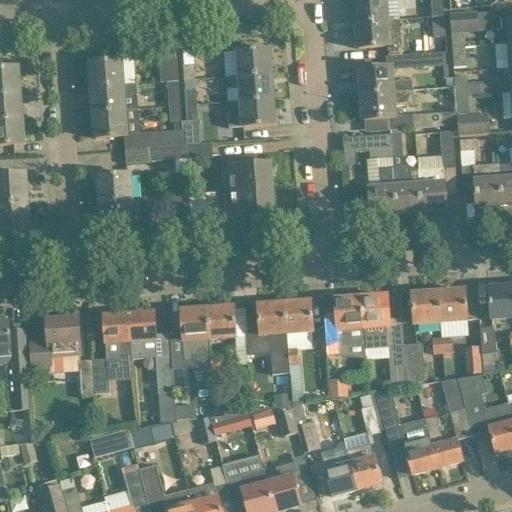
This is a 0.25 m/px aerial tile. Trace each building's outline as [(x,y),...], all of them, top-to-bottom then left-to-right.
[(354,0),(356,24),(386,22),(384,0),(354,0)] [(430,0),(432,21),(438,20),(438,16),(443,16),(442,0),(430,0)] [(503,46),(509,46),(511,45),(511,20),(507,21),(502,21),(494,14),(450,17),(452,47),(458,46),(458,51),(464,50),(464,48),(476,48),(476,43),(464,44),(463,34),(499,31),(500,46),(503,46)] [(433,39),(445,38),(443,16),(438,16),(438,20),(432,21),(433,39)] [(386,22),(356,24),(358,49),(376,48),(388,47),(386,22)] [(504,55),(503,46),(500,46),(476,48),(464,48),(464,50),(458,51),(458,46),(452,47),(453,69),(465,68),(465,58),(504,55)] [(159,61),(161,84),(179,83),(177,59),(176,59),(175,50),(166,51),(166,60),(159,61)] [(184,67),(182,67),(183,82),(183,83),(196,82),(196,81),(195,68),(195,66),(194,51),(182,52),(184,67)] [(237,53),(239,79),(269,76),(267,51),(237,53)] [(431,55),(409,57),(410,70),(446,67),(445,54),(438,54),(431,55)] [(89,64),(91,89),(132,86),(130,61),(89,64)] [(360,70),(362,96),(413,92),(412,81),(391,83),(390,71),(390,68),(360,70)] [(0,71),(0,96),(19,95),(17,70),(0,71)] [(511,94),(501,95),(501,96),(511,95),(511,70),(511,71),(511,90),(511,94)] [(269,76),(239,79),(225,80),(226,91),(240,90),(241,103),(271,101),(269,76)] [(454,79),(455,100),(468,99),(468,98),(491,96),(490,83),(467,84),(467,78),(454,79)] [(183,83),(186,108),(198,107),(196,82),(183,83)] [(91,89),(93,115),(138,111),(137,95),(132,95),(132,86),(91,89)] [(364,122),(394,119),(393,108),(414,107),(413,92),(362,96),(364,122)] [(169,93),(170,111),(174,111),(174,106),(179,106),(179,108),(181,108),(179,93),(169,93)] [(0,121),(20,120),(19,95),(0,96),(0,121)] [(511,95),(501,96),(503,121),(511,120),(511,95)] [(456,115),(458,126),(459,126),(460,139),(490,136),(488,115),(470,117),(468,99),(455,100),(456,115)] [(271,101),(241,103),(226,105),(228,130),(273,127),(271,101)] [(148,134),(149,150),(186,147),(187,161),(212,159),(211,146),(189,147),(187,122),(182,123),(181,108),(179,108),(179,106),(174,106),(174,111),(170,111),(171,123),(174,123),(175,132),(148,134)] [(198,107),(186,108),(187,122),(199,121),(198,107)] [(138,111),(93,115),(95,140),(126,137),(126,136),(141,134),(139,111),(138,111)] [(456,115),(414,118),(415,130),(451,127),(451,126),(458,126),(456,115)] [(20,120),(0,121),(0,146),(22,145),(20,120)] [(401,134),(389,135),(392,159),(403,158),(401,134)] [(369,161),(377,160),(392,159),(389,135),(368,137),(369,161)] [(511,164),(511,165),(499,166),(500,179),(502,206),(511,205),(511,137),(511,138),(511,151),(511,164)] [(473,141),(459,142),(460,153),(474,152),(473,141)] [(454,143),(440,144),(441,154),(454,153),(454,143)] [(149,163),(187,161),(186,147),(149,150),(149,163)] [(500,179),(499,166),(499,154),(493,154),(494,167),(475,168),(461,168),(463,195),(476,194),(477,208),(502,206),(500,179)] [(110,156),(89,159),(91,175),(112,172),(110,156)] [(228,169),(230,194),(270,191),(269,165),(256,166),(256,161),(252,158),(219,160),(220,170),(228,169)] [(403,158),(392,159),(394,187),(396,214),(420,212),(418,186),(417,172),(409,167),(404,167),(403,158)] [(392,159),(377,160),(379,188),(369,189),(371,216),(396,214),(394,187),(392,159)] [(456,169),(417,172),(418,186),(420,212),(446,211),(444,196),(458,195),(456,169)] [(0,207),(26,206),(24,176),(0,177),(0,207)] [(98,178),(100,203),(131,201),(129,176),(98,178)] [(270,191),(230,194),(241,193),(242,207),(232,207),(233,218),(243,217),(243,218),(272,216),(270,191)] [(215,194),(190,196),(192,222),(217,220),(215,194)] [(190,196),(174,197),(172,197),(174,223),(192,222),(190,196)] [(131,201),(100,203),(102,229),(133,227),(131,201)] [(0,237),(28,235),(26,206),(0,207),(0,237)] [(511,318),(511,288),(489,290),(491,320),(511,318)] [(465,292),(439,294),(441,324),(467,322),(465,292)] [(441,324),(439,294),(412,296),(415,326),(441,324)] [(387,297),(361,299),(363,330),(365,346),(365,350),(387,348),(389,348),(387,328),(389,328),(388,318),(387,297)] [(336,311),(324,312),(327,356),(339,355),(338,348),(365,346),(363,330),(361,299),(335,301),(336,311)] [(311,303),(285,305),(287,335),(313,333),(313,331),(312,323),(311,303)] [(261,338),(248,339),(249,357),(271,355),(272,377),(281,376),(291,376),(289,350),(288,346),(287,335),(285,305),(258,307),(260,327),(261,338)] [(234,309),(207,311),(210,341),(236,339),(234,309)] [(182,335),(170,336),(172,360),(172,371),(193,370),(193,374),(212,373),(210,356),(210,355),(211,355),(210,341),(207,311),(181,313),(182,335)] [(154,315),(129,317),(131,344),(132,360),(155,359),(154,342),(156,342),(154,315)] [(131,344),(129,317),(103,319),(106,353),(120,352),(121,361),(121,370),(132,369),(132,360),(131,344)] [(0,363),(9,363),(12,413),(22,413),(22,417),(31,416),(31,412),(33,412),(24,331),(9,333),(9,326),(6,326),(6,321),(0,321),(0,363)] [(48,343),(30,344),(32,364),(32,372),(51,371),(50,359),(80,358),(79,346),(79,341),(77,321),(46,323),(48,343)] [(484,376),(486,376),(494,375),(493,355),(496,355),(494,329),(480,330),(484,376)] [(236,339),(237,367),(249,367),(248,339),(236,339)] [(443,355),(442,339),(432,340),(434,356),(443,355)] [(451,339),(442,339),(443,355),(453,355),(451,339)] [(421,346),(404,347),(407,389),(424,386),(421,346)] [(387,348),(390,391),(391,391),(407,389),(404,347),(389,348),(387,348)] [(289,350),(291,376),(293,402),(303,401),(301,366),(299,366),(297,349),(289,350)] [(480,353),(465,354),(467,375),(481,374),(480,353)] [(220,355),(210,356),(212,373),(222,372),(220,355)] [(155,362),(158,396),(174,395),(172,360),(155,362)] [(93,362),(96,395),(110,394),(108,361),(93,362)] [(80,362),(79,362),(80,373),(82,396),(96,395),(93,362),(80,362)] [(467,378),(458,381),(471,430),(488,425),(489,430),(496,455),(506,453),(507,456),(511,455),(511,423),(507,405),(485,411),(482,396),(473,398),(467,378)] [(348,398),(347,381),(328,382),(330,399),(348,398)] [(441,383),(456,442),(473,437),(471,430),(458,381),(441,383)] [(435,388),(425,391),(428,402),(438,399),(435,388)] [(390,391),(375,394),(376,396),(385,430),(400,426),(391,391),(390,391)] [(174,395),(158,396),(161,424),(171,423),(176,423),(175,408),(174,395)] [(374,408),(361,412),(367,434),(368,439),(368,438),(380,435),(379,432),(385,430),(376,396),(371,397),(374,408)] [(291,407),(292,407),(291,397),(275,398),(276,410),(289,408),(291,407)] [(291,407),(296,427),(301,425),(302,428),(301,428),(308,454),(321,451),(314,424),(308,426),(302,405),(292,407),(291,407)] [(195,407),(175,408),(176,423),(196,421),(195,407)] [(298,434),(296,427),(291,407),(289,408),(290,411),(277,415),(283,438),(298,434)] [(423,413),(427,430),(438,471),(462,464),(456,442),(445,445),(435,409),(423,413)] [(272,411),(253,417),(256,430),(276,425),(272,411)] [(248,414),(211,419),(216,437),(252,427),(248,414)] [(202,445),(215,442),(217,442),(216,437),(211,419),(211,418),(196,422),(202,445)] [(171,426),(129,432),(129,433),(134,450),(175,440),(171,426)] [(33,429),(35,445),(50,443),(49,427),(33,429)] [(438,471),(427,430),(403,437),(413,477),(438,471)] [(129,433),(91,443),(96,461),(134,450),(129,433)] [(31,445),(19,446),(24,467),(37,463),(31,445)] [(350,466),(344,446),(340,447),(337,452),(321,457),(325,473),(332,499),(357,492),(350,466)] [(346,453),(350,466),(357,492),(381,486),(370,447),(346,453)] [(280,483),(268,486),(267,486),(274,511),(283,511),(300,508),(294,484),(306,481),(302,466),(296,468),(294,464),(276,469),(280,483)] [(156,466),(139,471),(148,504),(148,506),(147,507),(148,511),(194,511),(192,506),(188,491),(165,497),(156,466)] [(214,484),(188,491),(194,511),(221,511),(219,504),(232,501),(227,485),(223,467),(210,471),(214,484)] [(139,471),(124,475),(129,493),(106,499),(109,511),(135,511),(135,510),(147,507),(148,506),(148,504),(139,471)] [(274,511),(267,486),(268,486),(264,472),(239,479),(240,483),(231,485),(236,504),(245,501),(247,511),(274,511)] [(83,511),(76,488),(75,488),(72,479),(60,483),(68,511),(83,511)] [(66,511),(59,486),(57,481),(39,486),(40,491),(38,492),(43,511),(66,511)]
